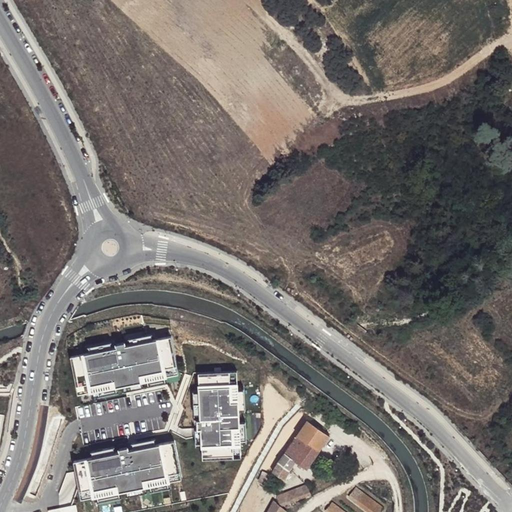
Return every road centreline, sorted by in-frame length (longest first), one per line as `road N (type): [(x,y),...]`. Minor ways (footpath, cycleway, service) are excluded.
road 1 (residential): [(166,250),(227,270),(429,419),(511,511)]
road 2 (residential): [(95,208),(37,78),(0,18)]
road 3 (residential): [(0,506),(23,451),(44,335)]
road 4 (track): [(300,404),(382,463),(399,511)]
